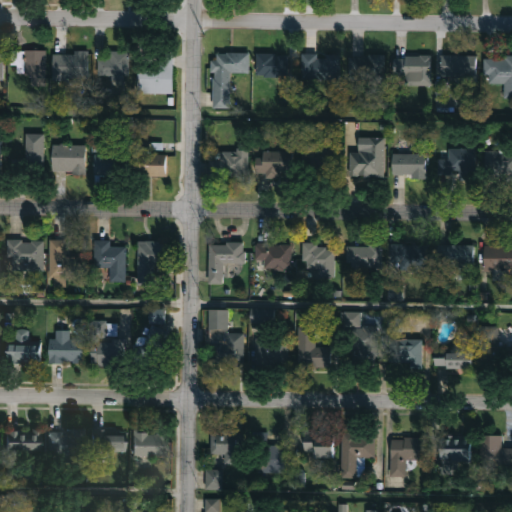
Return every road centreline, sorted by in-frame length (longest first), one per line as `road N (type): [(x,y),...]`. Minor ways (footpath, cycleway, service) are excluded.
road 1 (residential): [(182,511),(194,0)]
road 2 (residential): [(0,17),(511,25)]
road 3 (residential): [(0,397),(511,403)]
road 4 (residential): [(0,206),(511,212)]
